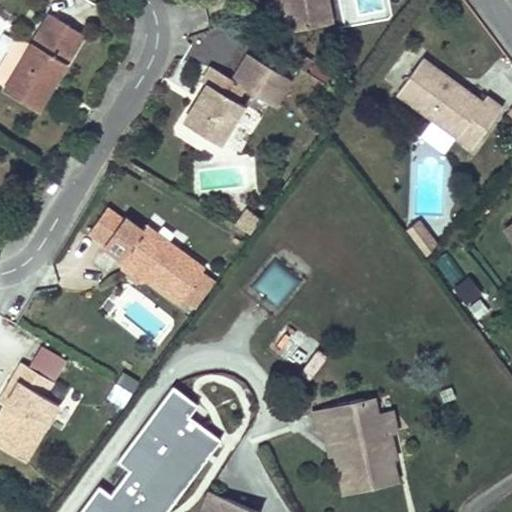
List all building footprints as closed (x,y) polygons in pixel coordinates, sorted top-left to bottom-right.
[(332,23),(327,0),(282,0),(285,9),(289,32),(332,23)] [(54,84),(73,53),(59,45),(70,25),(50,13),(31,44),(22,59),(9,51),(0,65),(0,82),(5,86),(4,89),(39,109),(49,92),(45,89),(49,82),(54,84)] [(73,53),(84,34),(70,25),(59,45),(73,53)] [(22,59),(31,44),(21,38),(15,39),(9,51),(22,59)] [(305,71),(311,62),(297,53),(291,62),(305,71)] [(244,105),(236,100),(244,87),(275,106),(291,79),(248,54),(233,79),(211,65),(202,80),(207,84),(184,122),(221,144),(244,105)] [(482,100),(423,57),(397,92),(472,147),(502,106),(486,95),(482,100)] [(49,92),(54,84),(49,82),(45,89),(49,92)] [(204,267),(146,224),(142,229),(125,216),(123,219),(107,207),(89,231),(105,243),(104,245),(122,258),(124,255),(151,276),(149,279),(180,300),(181,298),(204,267)] [(233,225),(249,234),(260,216),(244,207),(233,225)] [(437,243),(419,220),(407,229),(427,255),(437,243)] [(434,263),(451,284),(463,274),(446,253),(434,263)] [(151,276),(124,255),(122,258),(123,267),(140,280),(149,279),(151,276)] [(274,258),(247,285),(274,311),(301,283),(274,258)] [(194,307),(215,279),(202,270),(181,298),(194,307)] [(466,305),(482,292),(468,274),(451,288),(466,305)] [(0,445),(25,460),(59,403),(44,394),(52,380),(23,362),(14,377),(19,380),(5,404),(0,411),(0,445)] [(117,371),(106,399),(126,406),(136,378),(117,371)] [(0,401),(5,404),(19,380),(14,377),(0,400),(0,401)] [(169,511),(221,441),(190,420),(199,409),(170,387),(116,462),(123,476),(110,494),(99,487),(80,511),(169,511)] [(391,433),(391,431),(383,433),(378,412),(374,397),(313,411),(317,427),(323,426),(333,423),(339,452),(335,453),(343,491),(398,479),(393,457),(396,456),(391,433)] [(397,431),(393,409),(378,412),(383,433),(391,431),(391,433),(397,431)] [(333,423),(323,426),(329,454),(335,453),(339,452),(333,423)] [(259,511),(260,511),(210,489),(201,511),(259,511)]
